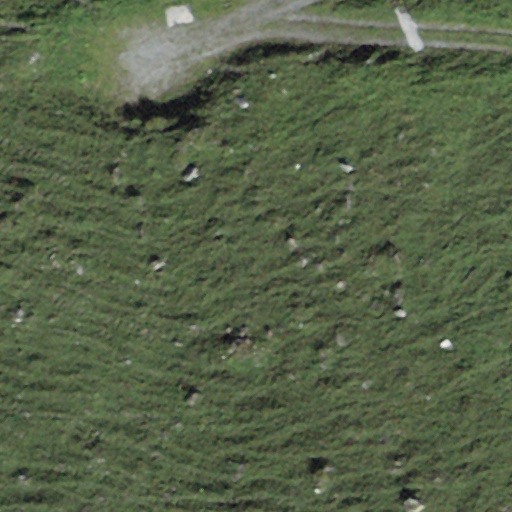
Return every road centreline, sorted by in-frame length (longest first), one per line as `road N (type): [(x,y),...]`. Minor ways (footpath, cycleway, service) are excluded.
road 1 (track): [(300,0),(250,21),(511,38)]
road 2 (track): [(250,21),(130,47)]
